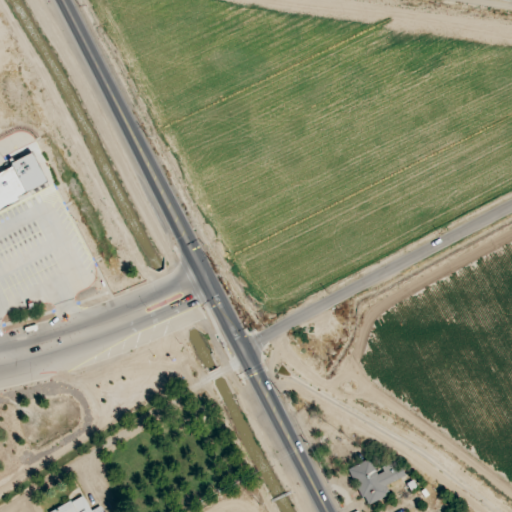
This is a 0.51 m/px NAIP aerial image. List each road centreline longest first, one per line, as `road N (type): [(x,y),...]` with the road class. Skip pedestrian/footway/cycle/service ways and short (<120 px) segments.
road 1 (secondary): [(327,511),(63,0)]
road 2 (tertiary): [(244,350),(511,207)]
road 3 (residential): [(0,371),(157,317),(212,288)]
road 4 (residential): [(201,267),(94,319),(0,343)]
